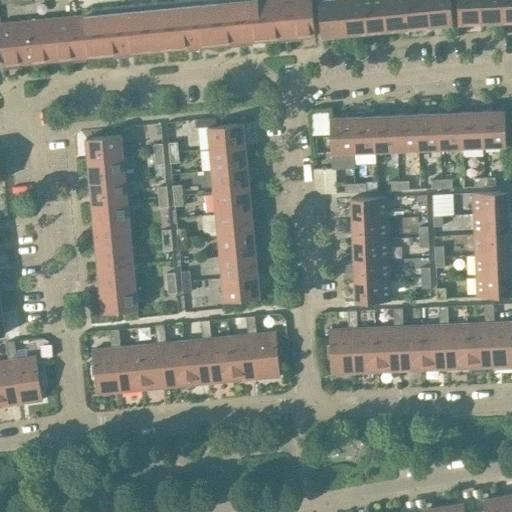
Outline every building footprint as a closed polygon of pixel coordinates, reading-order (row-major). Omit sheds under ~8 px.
[(195,50),(190,0),(175,0),(166,1),(170,50),(184,49),(185,51),(195,50)] [(219,46),(214,0),(190,0),(195,50),(206,49),(205,47),(219,46)] [(243,46),(238,0),(234,0),(227,1),(226,0),(214,0),(219,46),(232,44),(233,47),(243,46)] [(267,41),(262,0),(238,0),(243,46),(253,45),(253,42),(267,41)] [(291,41),(287,0),(262,0),(267,41),(280,40),(280,42),(291,41)] [(315,36),(311,0),(287,0),(291,41),(301,40),(301,38),(315,36)] [(345,33),(341,0),(330,0),(319,1),(322,35),(345,33)] [(366,31),(363,0),(341,0),(345,33),(366,31)] [(388,29),(384,0),(363,0),(366,31),(388,29)] [(409,27),(406,0),(384,0),(388,29),(409,27)] [(431,25),(428,0),(406,0),(409,27),(431,25)] [(453,23),(450,0),(428,0),(431,25),(453,23)] [(482,21),(480,0),(458,0),(459,22),(482,21)] [(503,20),(502,0),(480,0),(482,21),(503,20)] [(511,20),(511,0),(502,0),(503,20),(511,20)] [(170,50),(166,1),(143,3),(147,52),(170,50)] [(147,52),(143,3),(119,5),(124,57),(134,56),(134,54),(147,52)] [(124,57),(119,5),(94,7),(99,57),(113,56),(113,58),(124,57)] [(99,57),(94,7),(83,8),(84,14),(69,15),(74,59),(74,62),(86,61),(86,58),(99,57)] [(74,59),(69,15),(46,18),(51,62),(74,59)] [(51,62),(46,18),(21,21),(26,64),(51,62)] [(26,64),(21,21),(0,23),(0,37),(3,66),(26,64)] [(505,110),(485,111),(487,146),(506,145),(505,110)] [(487,146),(485,111),(465,112),(466,147),(487,146)] [(466,147),(465,112),(441,113),(443,148),(466,147)] [(443,148),(441,113),(417,114),(419,149),(443,148)] [(398,150),(397,114),(375,115),(376,151),(398,150)] [(419,149),(417,114),(397,114),(398,150),(419,149)] [(376,151),(375,115),(354,116),(355,152),(376,151)] [(355,152),(354,116),(330,117),(332,153),(332,169),(356,168),(355,152)] [(243,123),(208,126),(210,149),(245,146),(243,123)] [(121,135),(86,138),(88,162),(123,158),(121,135)] [(177,142),(169,142),(170,153),(178,152),(177,142)] [(164,153),(163,143),(154,144),(155,154),(164,153)] [(247,167),(245,146),(210,149),(212,171),(247,167)] [(179,162),(178,152),(170,153),(171,163),(179,162)] [(165,163),(164,153),(155,154),(156,164),(165,163)] [(126,180),(123,158),(88,162),(90,184),(126,180)] [(250,189),(247,167),(212,171),(214,193),(250,189)] [(317,169),(318,191),(336,190),(335,169),(317,169)] [(485,186),(485,177),(474,178),(475,186),(485,186)] [(495,177),(485,177),(485,186),(495,185),(495,177)] [(443,188),(442,179),(432,180),(432,188),(443,188)] [(453,187),(452,179),(442,179),(443,188),(453,187)] [(127,200),(126,180),(90,184),(92,204),(127,200)] [(399,190),(399,181),(389,182),(389,190),(399,190)] [(410,189),(409,181),(399,181),(399,190),(410,189)] [(356,192),(356,183),(345,183),(346,192),(356,192)] [(366,183),(356,183),(356,192),(367,191),(366,183)] [(181,184),(173,185),(174,195),(182,195),(181,184)] [(168,196),(167,186),(158,187),(159,197),(168,196)] [(252,210),(250,189),(214,193),(216,213),(252,210)] [(509,212),(508,191),(473,192),(474,214),(509,212)] [(427,205),(427,194),(418,195),(418,205),(427,205)] [(183,205),(182,195),(174,195),(175,206),(183,205)] [(169,206),(168,196),(159,197),(160,207),(169,206)] [(388,220),(387,196),(351,198),(352,222),(388,220)] [(129,222),(127,200),(92,204),(94,225),(129,222)] [(443,215),(442,205),(433,205),(434,216),(443,215)] [(254,231),(252,210),(216,213),(218,234),(254,231)] [(510,234),(509,212),(474,214),(475,235),(510,234)] [(443,226),(443,215),(434,216),(434,226),(443,226)] [(389,241),(388,220),(352,222),(353,242),(389,241)] [(132,246),(129,222),(94,225),(97,250),(132,246)] [(429,236),(428,226),(419,226),(420,237),(429,236)] [(186,228),(177,228),(178,239),(187,238),(186,228)] [(172,239),(171,229),(162,230),(163,240),(172,239)] [(256,253),(254,231),(218,234),(220,257),(256,253)] [(511,255),(510,234),(475,235),(476,257),(511,255)] [(429,247),(429,236),(420,237),(420,247),(429,247)] [(187,248),(187,238),(178,239),(179,249),(187,248)] [(173,249),(172,239),(163,240),(164,250),(173,249)] [(389,262),(389,241),(353,242),(354,263),(389,262)] [(134,267),(132,246),(97,250),(98,270),(134,267)] [(444,256),(444,246),(435,246),(436,257),(444,256)] [(258,277),(256,253),(220,257),(223,280),(258,277)] [(511,276),(511,255),(476,257),(476,278),(511,276)] [(445,266),(444,256),(436,257),(436,267),(445,266)] [(390,281),(389,262),(354,263),(355,282),(390,281)] [(136,289),(134,267),(98,270),(101,293),(136,289)] [(431,279),(430,269),(421,269),(422,280),(431,279)] [(190,270),(181,271),(182,281),(191,280),(190,270)] [(176,282),(175,271),(166,272),(167,282),(176,282)] [(511,294),(511,281),(511,276),(476,278),(477,296),(511,294)] [(260,297),(258,277),(223,280),(225,300),(260,297)] [(431,290),(431,279),(422,280),(422,290),(431,290)] [(192,290),(191,280),(182,281),(183,291),(192,290)] [(391,300),(390,281),(355,282),(356,302),(391,300)] [(177,292),(176,282),(167,282),(168,293),(177,292)] [(446,298),(446,288),(437,288),(438,298),(446,298)] [(138,309),(136,289),(101,293),(102,312),(138,309)] [(492,367),(489,304),(485,304),(486,322),(467,323),(469,368),(492,367)] [(511,320),(494,322),(493,304),(489,304),(492,367),(511,365),(511,320)] [(446,369),(444,306),(439,306),(440,324),(422,325),(424,370),(446,369)] [(469,368),(467,323),(449,324),(448,306),(444,306),(446,369),(469,368)] [(401,371),(398,308),(394,308),(395,326),(376,327),(378,372),(401,371)] [(424,370),(422,325),(403,326),(403,308),(398,308),(401,371),(424,370)] [(355,372),(352,310),(348,310),(349,328),(330,329),(330,344),(327,344),(328,358),(331,358),(331,374),(355,372)] [(378,372),(376,327),(358,328),(357,310),(352,310),(355,372),(378,372)] [(257,378),(251,316),(246,316),(248,334),(230,336),(234,380),(257,378)] [(257,333),(255,316),(251,316),(257,378),(281,376),(279,361),(282,360),(280,346),(278,346),(276,331),(257,333)] [(211,383),(205,320),(201,321),(203,338),(184,340),(189,385),(211,383)] [(234,380),(230,336),(211,338),(210,320),(205,320),(211,383),(234,380)] [(189,385),(184,340),(166,342),(164,324),(160,325),(166,387),(189,385)] [(166,387),(160,325),(156,325),(157,343),(139,345),(143,389),(166,387)] [(121,391),(115,329),(110,330),(112,347),(93,349),(94,365),(91,365),(93,379),(96,378),(97,394),(121,391)] [(143,389),(139,345),(121,346),(119,329),(115,329),(121,391),(143,389)] [(0,406),(20,403),(13,359),(10,341),(6,342),(8,360),(2,361),(0,361),(0,406)] [(10,341),(13,359),(20,403),(43,400),(41,385),(43,384),(41,370),(39,370),(36,355),(17,358),(14,341),(10,341)] [(511,511),(511,493),(502,495),(505,511),(511,511)] [(505,511),(502,495),(483,498),(485,508),(475,510),(475,511),(505,511)] [(475,511),(475,510),(466,511),(464,501),(445,505),(446,511),(475,511)]
